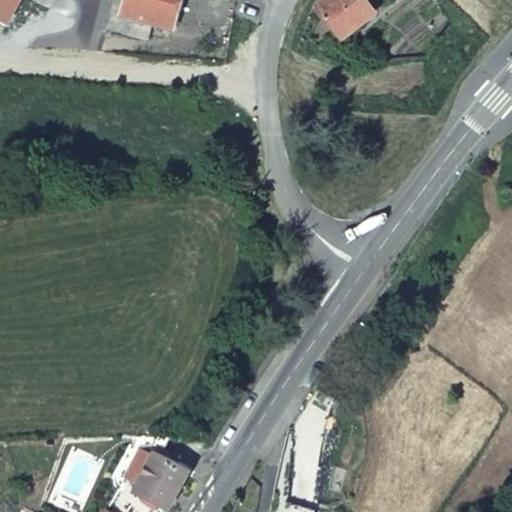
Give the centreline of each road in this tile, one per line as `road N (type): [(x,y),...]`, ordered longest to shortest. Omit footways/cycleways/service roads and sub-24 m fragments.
road 1 (residential): [(364,269),(323,242),(284,187),(268,64),(289,0)]
road 2 (unclassified): [(202,511),(364,269)]
road 3 (unclassified): [(364,269),(511,80)]
